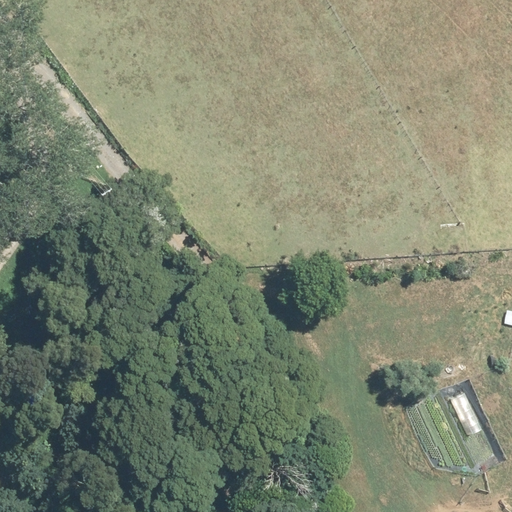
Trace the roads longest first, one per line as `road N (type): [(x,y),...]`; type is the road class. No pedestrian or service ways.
road 1 (track): [(0,6),(154,216),(220,288),(251,408),(255,487),(269,511)]
road 2 (track): [(0,284),(19,233),(32,131),(0,18)]
